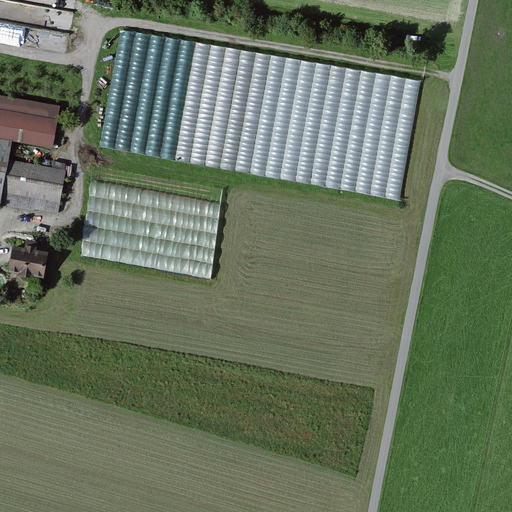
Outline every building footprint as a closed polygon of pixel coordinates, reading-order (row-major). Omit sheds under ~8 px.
[(61,0),(60,5),(72,9),(74,0),(61,0)] [(403,193),(419,75),(118,34),(102,152),(403,193)] [(62,109),(0,97),(0,163),(10,166),(14,144),(54,151),(62,109)] [(17,161),(12,207),(62,212),(68,163),(53,161),(52,165),(17,161)] [(49,258),(16,252),(12,275),(45,281),(49,258)]
